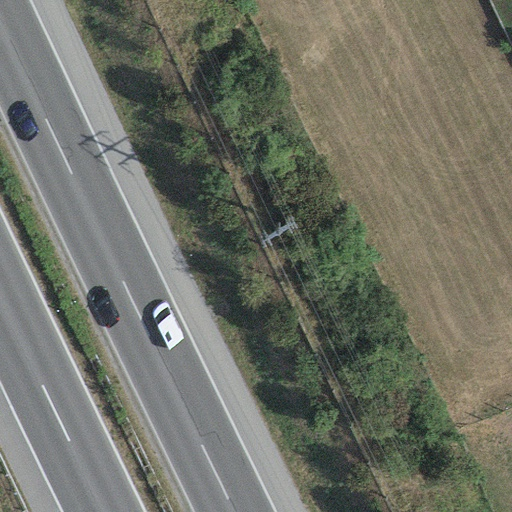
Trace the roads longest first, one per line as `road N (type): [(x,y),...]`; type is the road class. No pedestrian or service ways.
road 1 (motorway): [(232,511),(0,34)]
road 2 (motorway): [(0,317),(98,511)]
